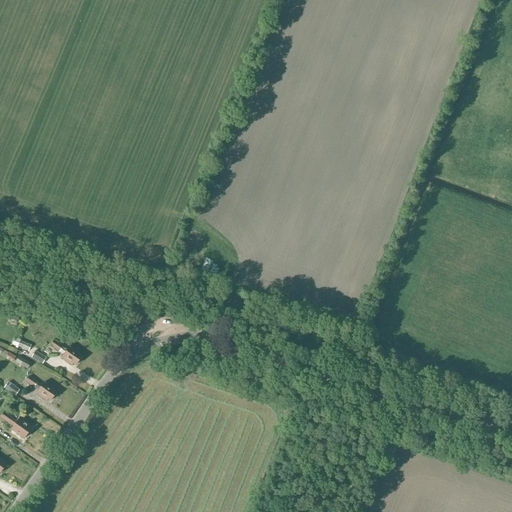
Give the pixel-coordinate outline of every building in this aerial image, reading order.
[(20,339),(17,345),(28,350),(31,344),(20,339)] [(78,355),(79,354),(70,347),(67,350),(54,341),(51,346),(63,355),(61,358),(71,365),(73,363),(75,365),(81,357),(78,355)] [(46,357),(35,351),(31,358),(42,364),(46,357)] [(31,363),(18,356),(15,362),(28,369),(31,363)] [(53,391),(54,389),(45,383),(42,386),(29,377),(26,382),(38,391),(36,394),(46,401),(48,399),(50,401),(56,393),(53,391)] [(19,389),(8,381),(3,388),(15,396),(19,389)] [(28,427),(29,425),(19,418),(16,423),(11,419),(12,418),(4,412),(0,418),(14,427),(11,430),(23,439),(31,429),(28,427)] [(30,469),(32,468),(24,457),(17,462),(26,474),(32,470),(30,469)]
